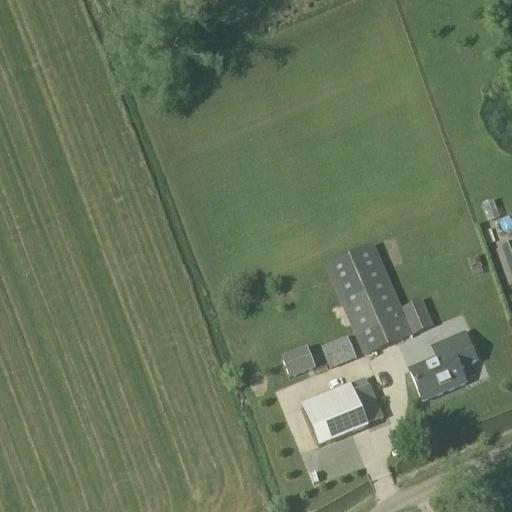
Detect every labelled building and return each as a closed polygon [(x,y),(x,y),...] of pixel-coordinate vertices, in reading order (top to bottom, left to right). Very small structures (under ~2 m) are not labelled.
[(511,248),(497,254),(510,290),(511,288),(511,248)] [(325,270),(363,360),(413,338),(374,249),(325,270)] [(409,373),(423,405),(466,386),(459,372),(477,364),(465,336),(439,348),(443,359),(409,373)] [(346,338),(318,349),(326,371),(355,360),(346,338)] [(303,348),(276,360),(285,382),(313,371),(303,348)] [(352,396),(350,389),(349,387),(301,407),(320,453),(368,433),(367,429),(383,422),(369,389),(352,396)]
